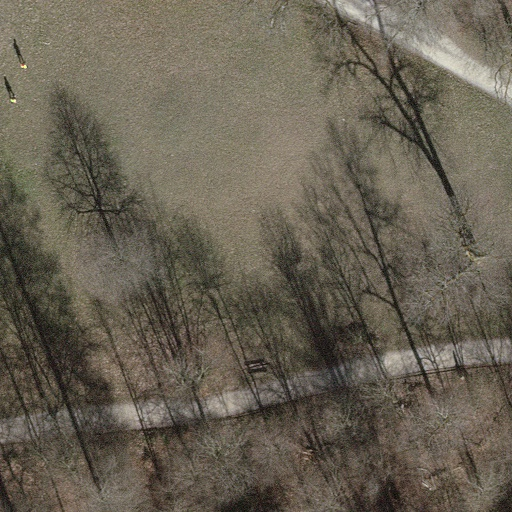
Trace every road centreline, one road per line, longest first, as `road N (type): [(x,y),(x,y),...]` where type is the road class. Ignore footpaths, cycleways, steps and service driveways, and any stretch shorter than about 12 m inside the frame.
road 1 (track): [(0,436),(189,413),(358,370),(511,350)]
road 2 (track): [(511,90),(455,52),(345,0)]
